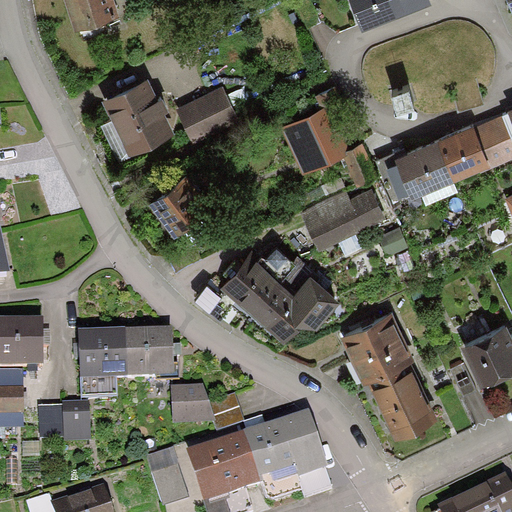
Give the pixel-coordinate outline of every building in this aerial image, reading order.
[(108,0),(63,0),(73,30),(114,17),(108,0)] [(309,0),(295,0),(292,2),(305,29),(320,22),(309,0)] [(348,0),(359,25),(416,0),(348,0)] [(144,74),(99,96),(110,117),(94,125),(113,162),(173,133),(144,74)] [(221,83),(173,108),(192,144),(239,120),(221,83)] [(329,85),(310,96),(322,116),(341,106),(329,85)] [(511,102),(503,106),(505,111),(511,126),(511,102)] [(511,126),(505,111),(471,123),(488,160),(489,163),(511,152),(511,126)] [(488,160),(471,123),(470,120),(434,136),(450,176),(488,160)] [(450,176),(434,136),(392,153),(408,193),(450,176)] [(363,138),(341,148),(355,182),(378,173),(363,138)] [(182,172),(143,201),(169,237),(182,227),(184,231),(198,220),(196,217),(209,208),(182,172)] [(342,187),(296,210),(318,253),(385,219),(370,191),(349,201),(342,187)] [(1,230),(0,229),(0,278),(11,276),(1,230)] [(398,229),(377,239),(385,255),(406,246),(398,229)] [(291,286),(246,250),(217,286),(282,337),(300,315),(312,325),(337,293),(306,268),(291,286)] [(215,293),(204,283),(194,294),(206,304),(215,293)] [(389,309),(337,334),(361,383),(366,380),(407,360),(413,357),(389,309)] [(511,339),(502,317),(459,337),(479,381),(511,365),(511,339)] [(40,322),(0,322),(0,369),(40,369),(40,322)] [(122,334),(123,381),(169,380),(168,332),(122,334)] [(122,334),(73,335),(75,399),(111,398),(110,381),(123,381),(122,334)] [(407,360),(366,380),(393,436),(435,416),(407,360)] [(200,387),(167,390),(168,427),(212,425),(206,407),(200,387)] [(23,390),(0,389),(0,414),(22,415),(23,390)] [(233,398),(206,407),(212,425),(216,438),(243,429),(233,398)] [(87,404),(58,404),(58,444),(87,444),(87,404)] [(305,414),(239,435),(254,482),(291,470),(294,481),(324,471),(305,414)] [(254,482),(239,435),(182,455),(199,506),(256,486),(254,482)] [(168,452),(144,461),(160,510),(184,502),(168,452)] [(511,511),(511,490),(506,479),(441,510),(442,511),(511,511)] [(23,511),(108,511),(98,480),(22,506),(23,511)]
